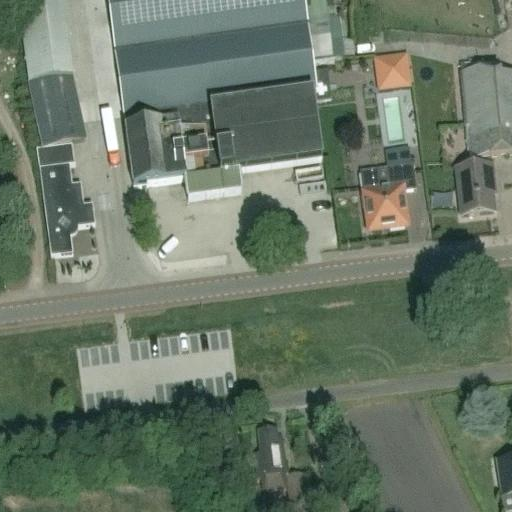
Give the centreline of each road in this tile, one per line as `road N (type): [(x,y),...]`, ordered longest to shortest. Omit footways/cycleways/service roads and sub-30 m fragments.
road 1 (unclassified): [(0,438),(511,371)]
road 2 (tertiary): [(0,317),(511,252)]
